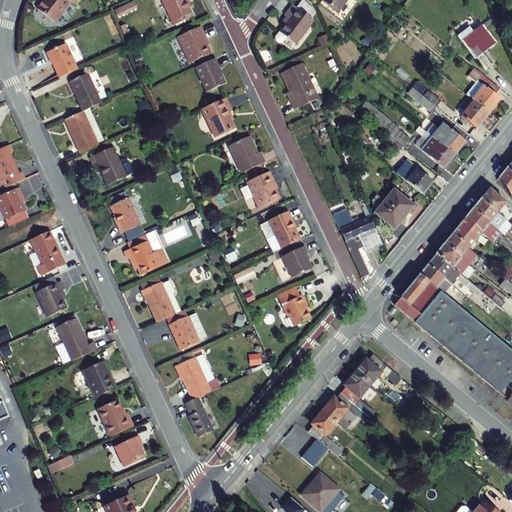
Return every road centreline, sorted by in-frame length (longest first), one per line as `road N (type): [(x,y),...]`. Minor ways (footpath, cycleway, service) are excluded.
road 1 (residential): [(211,498),(193,477),(0,57)]
road 2 (residential): [(367,308),(239,43)]
road 3 (secondary): [(211,498),(361,315)]
road 4 (secondary): [(367,308),(511,133)]
road 5 (residential): [(511,441),(361,315)]
